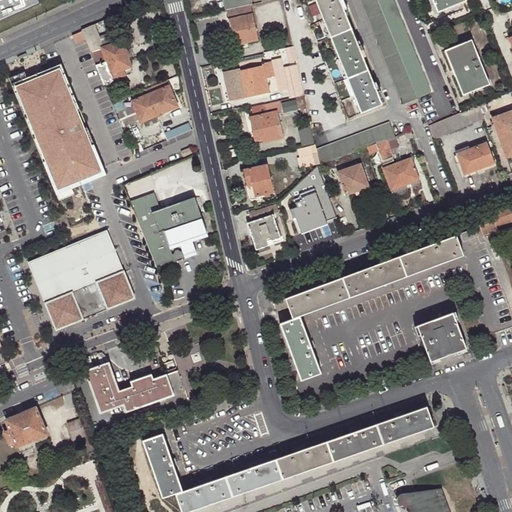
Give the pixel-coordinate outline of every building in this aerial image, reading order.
[(0,0),(0,21),(39,4),(38,0),(0,0)] [(251,5),(252,4),(251,0),(223,0),(226,10),(251,5)] [(339,0),(315,0),(331,39),(352,30),(346,16),(348,15),(342,0),(341,0),(340,1),(339,0)] [(361,0),(403,105),(417,98),(377,0),(361,0)] [(377,0),(417,98),(431,93),(393,0),(377,0)] [(467,0),(466,0),(434,0),(440,12),(467,0)] [(251,5),(226,10),(231,31),(236,30),(238,45),(258,40),(251,5)] [(82,30),(86,40),(87,43),(99,37),(95,24),(82,30)] [(352,30),(331,39),(348,79),(369,71),(363,57),(365,57),(359,42),(357,43),(352,30)] [(118,31),(107,35),(111,46),(118,43),(117,40),(120,36),(118,31)] [(99,37),(87,43),(104,85),(114,82),(113,79),(125,75),(123,69),(131,67),(123,42),(118,43),(111,46),(107,35),(99,38),(99,37)] [(472,39),(448,49),(455,67),(453,68),(456,76),(459,75),(466,94),(490,84),(472,39)] [(293,46),(285,48),(288,62),(296,60),(293,46)] [(455,67),(448,49),(445,50),(453,68),(455,67)] [(289,89),(284,68),(281,57),(272,59),(273,61),(276,76),(279,91),(289,89)] [(267,79),(276,76),(273,61),(262,63),(263,66),(240,71),(240,68),(223,72),(225,80),(227,79),(232,100),(270,92),(267,79)] [(291,98),(304,95),(297,65),(284,68),(289,89),(291,98)] [(101,177),(56,66),(18,81),(63,192),(81,184),(101,177)] [(373,83),(369,71),(348,79),(361,113),(382,104),(379,97),(382,96),(376,81),(373,83)] [(463,95),(466,94),(459,75),(456,76),(463,95)] [(116,114),(117,116),(121,127),(139,119),(141,123),(178,107),(169,85),(156,91),(148,94),(132,101),(134,107),(116,114)] [(156,91),(154,86),(146,90),(148,94),(156,91)] [(134,95),(112,104),(114,108),(135,98),(134,95)] [(511,110),(510,104),(492,110),(494,117),(492,118),(506,157),(511,155),(511,110)] [(483,118),(479,105),(428,126),(433,139),(483,118)] [(250,116),(253,131),(256,130),(258,140),(262,139),(265,138),(266,142),(283,138),(276,111),(250,116)] [(387,140),(395,136),(389,122),(316,149),(317,154),(319,164),(366,147),(376,143),(387,140)] [(393,157),(387,140),(376,143),(382,161),(393,157)] [(495,164),(487,142),(455,154),(464,175),(495,164)] [(317,154),(316,149),(315,146),(298,149),(300,158),(297,158),(299,168),(315,165),(312,155),(317,154)] [(419,180),(411,158),(383,168),(391,190),(419,180)] [(356,192),(369,187),(361,164),(337,171),(345,195),(356,192)] [(244,170),(248,187),(253,186),(255,196),(273,192),(267,165),(244,170)] [(337,217),(317,165),(288,193),(296,200),(291,202),(297,218),(294,219),(298,230),(337,217)] [(158,268),(196,254),(191,240),(208,234),(195,198),(161,211),(155,197),(134,205),(158,268)] [(281,216),(277,204),(257,210),(259,220),(248,223),(256,249),(269,245),(267,242),(281,237),(275,218),(281,216)] [(501,212),(478,221),(484,240),(498,234),(496,228),(511,222),(511,208),(501,212)] [(136,298),(108,230),(29,262),(57,330),(136,298)] [(464,256),(457,236),(427,247),(400,257),(407,278),(464,256)] [(369,269),(341,279),(348,299),(407,278),(400,257),(369,269)] [(285,300),(293,320),(348,299),(341,279),(313,289),(285,300)] [(467,349),(453,313),(433,320),(417,327),(431,362),(467,349)] [(301,317),(280,325),(301,381),(321,374),(312,348),(301,317)] [(0,365),(8,362),(0,340),(0,365)] [(120,390),(109,362),(85,370),(94,394),(101,413),(124,406),(119,391),(120,390)] [(126,412),(127,412),(152,403),(185,391),(178,370),(154,378),(152,374),(131,382),(132,386),(120,390),(119,391),(124,406),(126,412)] [(427,406),(376,423),(384,444),(434,427),(427,406)] [(36,408),(6,420),(10,430),(5,432),(10,444),(16,442),(17,446),(47,434),(36,408)] [(88,436),(82,419),(68,425),(74,441),(88,436)] [(376,423),(326,440),(333,461),(384,444),(376,423)] [(162,433),(143,440),(162,497),(175,492),(183,490),(162,433)] [(50,441),(47,434),(17,446),(21,454),(50,441)] [(326,440),(276,458),(283,479),(333,461),(326,440)] [(276,458),(225,475),(233,496),(283,479),(276,458)] [(183,490),(175,492),(181,511),(186,511),(233,496),(225,475),(183,490)] [(447,511),(441,493),(405,497),(403,498),(400,499),(400,501),(400,503),(403,511),(447,511)]
